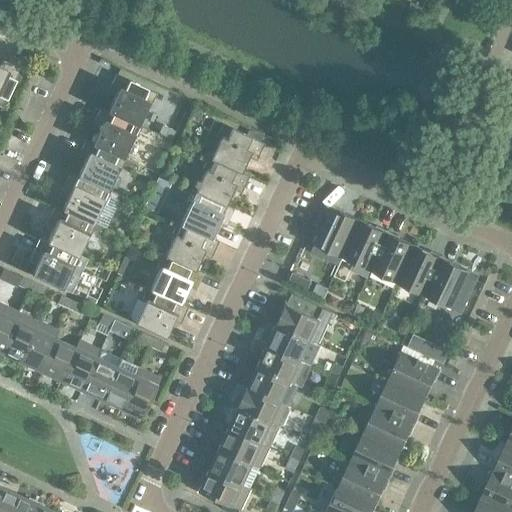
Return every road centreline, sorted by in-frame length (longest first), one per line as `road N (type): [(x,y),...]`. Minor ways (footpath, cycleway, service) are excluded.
road 1 (residential): [(511,248),(312,155),(294,169),(141,501)]
road 2 (residential): [(422,511),(511,316)]
road 3 (unclassified): [(0,226),(80,49)]
